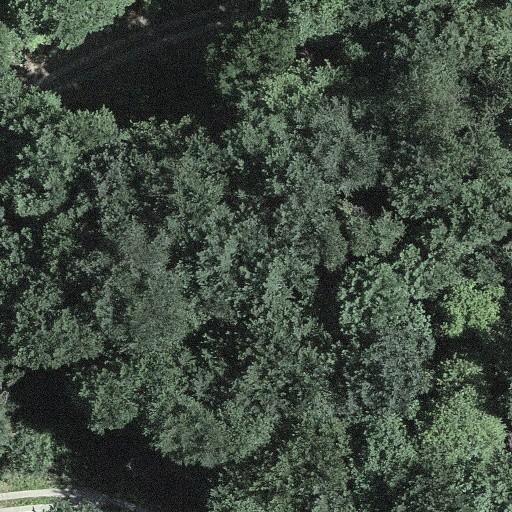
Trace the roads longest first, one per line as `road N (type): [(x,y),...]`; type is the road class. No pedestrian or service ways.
road 1 (track): [(268,0),(83,64),(0,109)]
road 2 (track): [(0,491),(119,495),(143,511)]
